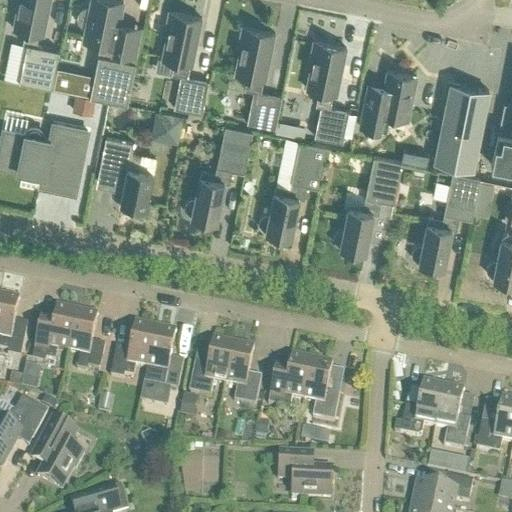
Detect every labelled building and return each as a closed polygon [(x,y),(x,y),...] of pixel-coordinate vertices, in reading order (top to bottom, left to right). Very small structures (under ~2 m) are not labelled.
[(43,34),(50,0),(18,0),(13,27),(25,30),(22,43),(27,44),(19,80),(51,87),(59,49),(36,44),(39,33),(43,34)] [(77,17),(77,19),(77,22),(81,26),(84,27),(82,39),(99,43),(88,96),(127,105),(143,25),(119,20),(123,1),(118,0),(90,0),(89,7),(84,6),(80,9),(78,12),(77,17)] [(192,64),(202,17),(169,10),(165,28),(168,28),(161,58),(174,60),(171,73),(180,75),(174,107),(202,113),(208,80),(187,75),(190,64),(192,64)] [(265,79),(275,32),(242,25),(238,43),(241,43),(235,73),(247,75),(244,88),(253,90),(247,122),(275,128),(277,118),(281,95),(260,90),(263,79),(265,79)] [(336,94),(346,47),(313,40),(310,57),(312,58),(306,87),(318,90),(315,104),(320,105),(314,136),(342,141),(349,110),(330,106),(332,93),(336,94)] [(287,62),(284,83),(294,85),(297,64),(287,62)] [(408,119),(416,75),(387,70),(383,88),(367,85),(359,125),(386,131),(389,115),(408,119)] [(473,168),(489,90),(450,82),(434,160),(473,168)] [(92,115),(96,98),(77,94),(73,110),(92,115)] [(511,168),(511,103),(504,102),(491,164),(511,168)] [(179,140),(184,117),(157,111),(152,135),(179,140)] [(275,128),(274,131),(289,134),(291,121),(277,118),(275,128)] [(75,192),(88,129),(53,122),(50,138),(42,136),(41,132),(39,128),(35,126),(31,127),(27,129),(25,133),(3,128),(0,144),(0,164),(42,173),(40,185),(75,192)] [(244,171),(253,131),(225,125),(216,171),(201,168),(195,197),(191,197),(188,199),(185,203),(185,207),(185,210),(188,214),(192,215),(192,216),(216,221),(224,180),(230,181),(232,169),(244,171)] [(120,202),(121,202),(120,206),(121,208),(131,210),(134,208),(134,205),(146,207),(153,171),(138,168),(141,154),(131,152),(133,141),(106,136),(99,169),(125,174),(120,202)] [(319,187),(327,145),(299,140),(290,187),(276,184),(270,213),(266,213),(262,215),(260,218),(259,222),(260,226),(262,229),(266,231),(290,236),(298,197),(304,198),(307,184),(319,187)] [(393,202),(401,161),(373,155),(363,209),(349,206),(344,228),(340,228),(337,230),(334,234),(333,237),(334,241),(337,244),(341,246),(365,251),(373,212),(378,213),(381,200),(393,202)] [(471,218),(480,177),(452,171),(442,218),(429,215),(423,244),(419,244),(415,246),(412,249),(412,253),(413,257),(415,260),(419,262),(443,267),(451,228),(456,229),(459,216),(471,218)] [(487,265),(486,268),(487,272),(490,276),(493,277),(511,281),(511,187),(509,201),(507,200),(504,217),(506,218),(504,225),(511,226),(511,232),(503,230),(497,259),(493,259),(490,261),(487,265)] [(465,221),(457,254),(466,256),(473,223),(465,221)] [(0,297),(0,341),(1,341),(0,347),(0,352),(8,354),(7,358),(21,360),(27,331),(14,329),(19,302),(0,297)] [(68,355),(77,314),(56,309),(55,318),(42,315),(32,363),(45,366),(46,362),(55,363),(57,353),(68,355)] [(77,314),(68,355),(80,358),(77,372),(87,374),(88,370),(100,373),(105,347),(92,345),(98,318),(77,314)] [(147,371),(155,330),(135,325),(129,352),(116,350),(110,379),(124,381),(124,377),(133,379),(136,369),(147,371)] [(155,330),(147,371),(148,371),(145,386),(177,393),(183,363),(170,361),(176,334),(155,330)] [(225,387),(233,346),(213,341),(207,368),(194,366),(189,395),(211,399),(214,385),(225,387)] [(234,346),(225,387),(237,390),(235,404),(255,408),(261,379),(248,377),(254,350),(234,346)] [(268,407),(290,411),(292,401),(303,403),(312,362),(291,358),(289,369),(276,366),(268,407)] [(312,362),(303,403),(315,406),(312,420),(334,424),(340,396),(327,393),(332,366),(312,362)] [(9,386),(20,388),(22,379),(11,376),(9,386)] [(23,380),(21,391),(36,394),(38,383),(23,380)] [(435,430),(443,388),(423,384),(417,411),(405,409),(402,426),(400,435),(412,438),(418,439),(422,437),(424,427),(435,430)] [(443,388),(435,430),(446,432),(443,448),(463,453),(470,422),(458,419),(464,393),(443,388)] [(195,420),(198,401),(184,398),(181,417),(195,420)] [(111,417),(115,402),(102,399),(98,414),(111,417)] [(29,449),(48,414),(22,400),(8,427),(0,422),(0,470),(2,471),(18,442),(29,449)] [(54,412),(57,405),(46,400),(43,407),(54,412)] [(511,445),(511,402),(501,400),(495,427),(481,424),(476,451),(499,456),(502,443),(511,445)] [(75,471),(83,454),(68,447),(75,432),(53,421),(31,461),(43,468),(37,479),(62,492),(73,470),(75,471)] [(395,425),(393,434),(400,435),(402,426),(395,425)] [(330,501),(332,471),(313,470),(314,456),(279,454),(278,482),(292,482),(291,498),(330,501)] [(462,460),(462,474),(476,475),(476,461),(462,460)] [(412,505),(445,511),(453,511),(456,502),(468,505),(473,484),(445,478),(443,490),(416,485),(412,505)] [(127,511),(125,505),(122,495),(121,489),(113,491),(105,493),(104,494),(93,497),(84,499),(76,502),(74,502),(72,503),(70,504),(72,509),(72,511),(127,511)]
